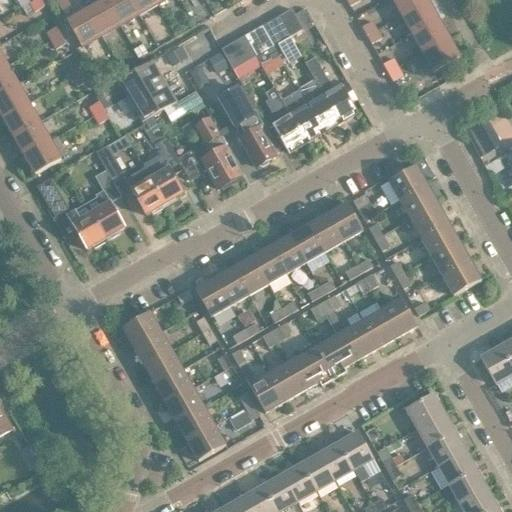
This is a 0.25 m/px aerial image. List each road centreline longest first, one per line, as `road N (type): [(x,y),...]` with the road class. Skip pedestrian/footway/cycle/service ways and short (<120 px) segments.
road 1 (residential): [(67,311),(400,131)]
road 2 (residential): [(134,511),(446,342)]
road 3 (residential): [(121,511),(134,433),(67,311)]
road 4 (residential): [(511,260),(427,116)]
road 5 (residential): [(400,131),(325,0)]
road 6 (residential): [(0,190),(67,311)]
road 7 (residential): [(446,342),(511,460)]
